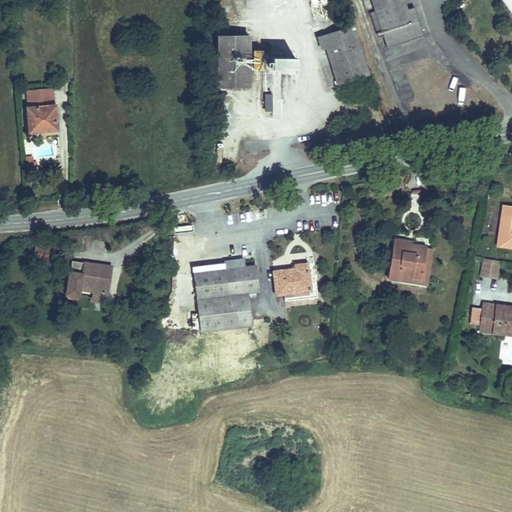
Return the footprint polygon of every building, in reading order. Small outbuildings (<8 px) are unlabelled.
[(368,0),(369,1),(363,3),(370,25),(376,23),(380,36),(416,25),(407,0),(368,0)] [(223,15),(222,30),(232,30),(232,16),(223,15)] [(367,72),(352,26),(320,37),(335,83),(367,72)] [(216,30),(215,78),(244,79),(245,31),(222,30),(216,30)] [(268,66),(269,54),(261,54),(260,66),(268,66)] [(290,54),(269,54),(268,66),(290,67),(290,54)] [(52,80),(24,81),(26,116),(41,115),(42,122),(54,121),(52,80)] [(265,112),(281,112),(281,93),(264,94),(265,112)] [(21,143),(20,155),(31,155),(31,149),(25,149),(26,143),(21,143)] [(25,157),(26,170),(35,169),(34,156),(25,157)] [(511,214),(507,214),(503,245),(511,246),(511,214)] [(421,242),(399,240),(395,281),(434,287),(440,247),(422,246),(421,242)] [(64,255),(43,253),(41,268),(62,270),(64,255)] [(201,269),(200,270),(205,326),(255,321),(252,289),(264,288),(261,264),(250,265),(250,256),(230,258),(230,260),(201,262),(201,269)] [(481,259),(480,278),(499,279),(500,260),(481,259)] [(319,300),(315,261),(299,262),(300,268),(277,270),(280,295),(290,293),(291,302),(319,300)] [(121,267),(84,264),(81,303),(92,304),(93,291),(105,292),(119,293),(121,267)] [(119,293),(105,292),(103,305),(118,306),(119,293)] [(511,306),(488,303),(488,308),(478,306),(476,321),(486,323),(485,328),(511,332),(511,306)]
